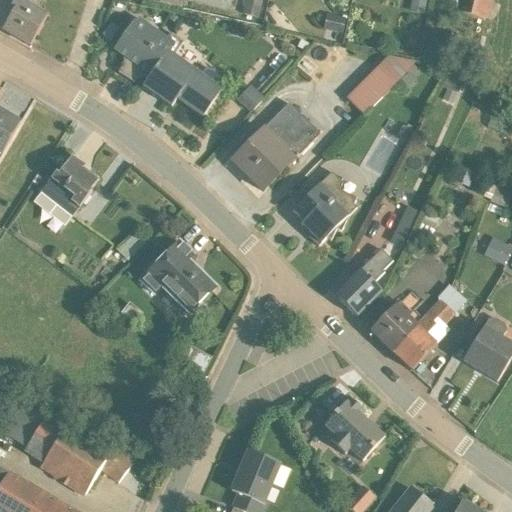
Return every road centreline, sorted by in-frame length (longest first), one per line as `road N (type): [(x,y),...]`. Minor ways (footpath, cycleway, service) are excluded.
road 1 (residential): [(273,271),(89,111),(0,61)]
road 2 (residential): [(511,485),(416,414),(273,271)]
road 3 (residential): [(163,511),(273,271)]
